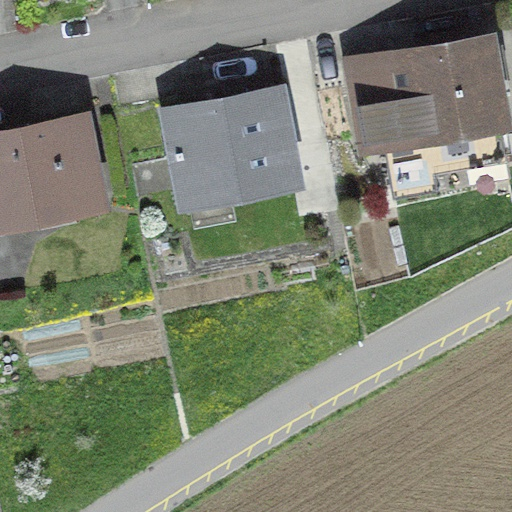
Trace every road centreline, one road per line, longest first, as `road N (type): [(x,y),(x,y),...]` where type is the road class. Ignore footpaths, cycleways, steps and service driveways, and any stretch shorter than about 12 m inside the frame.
road 1 (residential): [(511,279),(330,378),(117,511)]
road 2 (residential): [(339,0),(0,74)]
